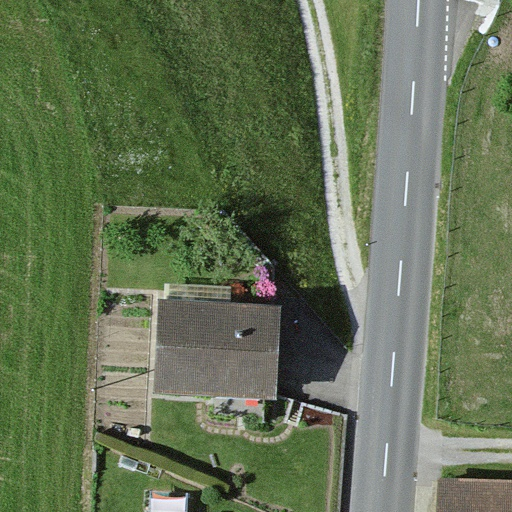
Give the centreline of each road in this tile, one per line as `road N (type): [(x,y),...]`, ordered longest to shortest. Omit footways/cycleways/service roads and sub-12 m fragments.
road 1 (secondary): [(417,0),(382,511)]
road 2 (track): [(387,444),(511,450)]
